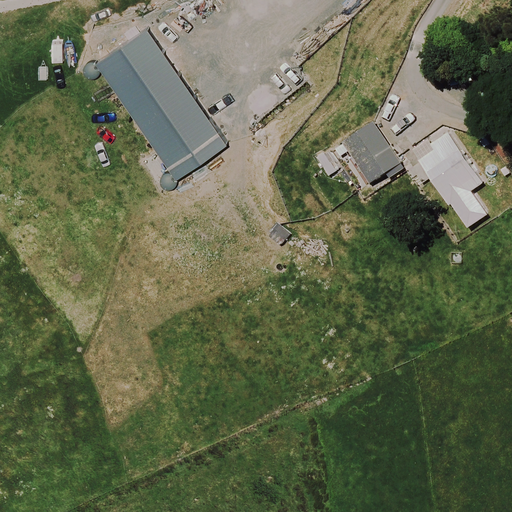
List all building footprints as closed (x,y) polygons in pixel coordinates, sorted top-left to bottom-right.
[(259,16),(254,4),(227,16),(232,28),(259,16)] [(403,167),(377,125),(347,144),(374,186),(403,167)] [(486,183),(450,133),(433,145),(430,141),(414,152),(470,229),(490,215),(473,191),(486,183)] [(396,230),(389,213),(374,220),(381,237),(396,230)] [(511,260),(503,247),(476,263),(485,277),(511,260)] [(301,358),(282,339),(260,360),(280,380),(301,358)]
